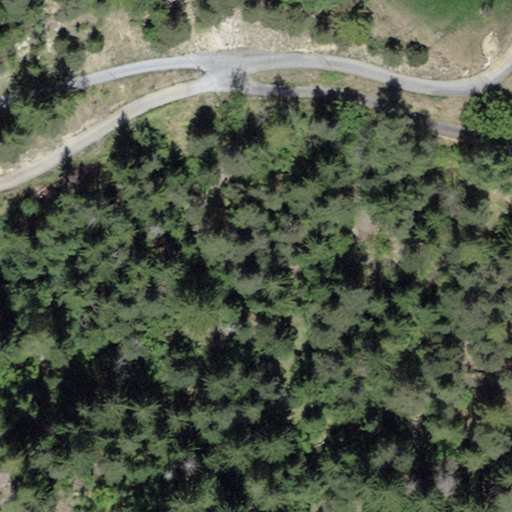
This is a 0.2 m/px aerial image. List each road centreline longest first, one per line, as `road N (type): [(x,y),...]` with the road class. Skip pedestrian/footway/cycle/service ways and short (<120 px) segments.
road 1 (track): [(511,58),(494,78),(464,86),(284,60),(174,62),(0,103)]
road 2 (residential): [(229,59),(231,77),(242,84),(371,101),(511,147)]
road 3 (track): [(231,77),(128,112),(0,183)]
